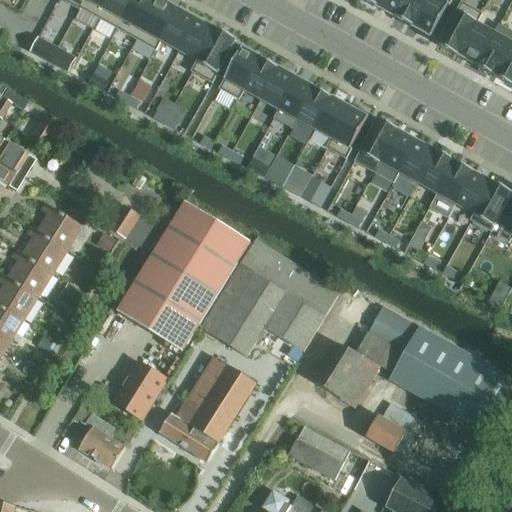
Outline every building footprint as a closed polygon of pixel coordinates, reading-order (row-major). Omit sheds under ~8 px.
[(60,0),(81,12),(81,11),(80,10),(85,0),(60,0)] [(85,0),(80,10),(81,11),(99,21),(110,0),(85,0)] [(110,0),(99,21),(118,31),(135,0),(110,0)] [(160,0),(135,0),(118,31),(137,41),(159,1),(160,1),(161,0),(160,0)] [(361,0),(378,9),(382,0),(361,0)] [(382,0),(378,9),(396,19),(406,0),(382,0)] [(406,0),(396,19),(413,29),(429,0),(406,0)] [(429,0),(413,29),(432,39),(450,7),(437,0),(429,0)] [(159,1),(137,41),(156,52),(161,44),(160,44),(178,11),(160,1),(159,1)] [(462,4),(438,47),(459,58),(459,57),(477,24),(477,25),(482,16),(462,4)] [(178,11),(160,44),(161,44),(179,54),(197,22),(178,11)] [(197,22),(179,54),(198,64),(216,32),(215,32),(197,22)] [(477,24),(459,57),(477,67),(495,35),(477,25),(477,24)] [(198,64),(192,73),(213,85),(236,42),(216,31),(215,32),(216,32),(198,64)] [(477,67),(476,68),(496,79),(511,49),(511,44),(495,35),(477,67)] [(38,40),(30,54),(50,64),(58,50),(38,40)] [(511,49),(496,79),(511,87),(511,49)] [(58,50),(50,64),(69,75),(77,61),(58,50)] [(243,50),(220,91),(239,101),(244,93),(243,93),(261,60),(243,50)] [(261,60),(243,93),(244,93),(261,102),(279,70),(261,60)] [(279,70),(261,102),(279,112),(297,80),(279,70)] [(94,75),(88,85),(103,93),(108,83),(94,75)] [(279,112),(274,120),(293,131),(298,122),(297,122),(315,90),(297,80),(279,112)] [(140,82),(132,97),(142,103),(150,88),(140,82)] [(0,119),(1,121),(11,105),(1,99),(0,98),(0,97),(5,89),(0,85),(0,119)] [(315,90),(297,122),(298,122),(315,132),(333,100),(315,90)] [(120,93),(116,100),(126,105),(130,98),(120,93)] [(130,98),(126,105),(137,111),(141,104),(130,98)] [(333,100),(315,132),(332,142),(333,142),(351,110),(333,100)] [(332,142),(327,150),(347,161),(369,120),(351,110),(333,142),(332,142)] [(158,113),(154,120),(164,126),(168,119),(158,113)] [(168,119),(164,126),(175,131),(179,124),(168,119)] [(379,121),(356,164),(376,175),(381,166),(381,165),(398,133),(399,133),(400,132),(379,121)] [(45,143),(53,130),(40,122),(32,135),(45,143)] [(398,133),(381,165),(381,166),(400,176),(417,143),(399,133),(398,133)] [(204,138),(200,145),(211,151),(215,144),(204,138)] [(400,176),(392,189),(411,199),(418,186),(436,154),(435,153),(417,143),(400,176)] [(34,162),(7,145),(0,156),(0,183),(14,192),(34,162)] [(223,148),(219,155),(229,161),(233,154),(223,148)] [(436,154),(418,186),(437,197),(455,164),(436,152),(435,153),(436,154)] [(233,154),(229,161),(240,166),(244,159),(233,154)] [(269,174),(251,164),(247,170),(255,174),(265,180),(269,174)] [(455,164),(437,197),(456,207),(474,174),(455,164)] [(269,173),(265,180),(276,186),(280,179),(269,173)] [(474,174),(457,207),(474,217),(475,217),(493,185),(492,185),(474,174)] [(474,217),(474,218),(494,229),(511,196),(511,194),(493,184),(492,185),(493,185),(475,217),(474,217)] [(294,186),(290,193),(301,199),(305,192),(294,186)] [(305,192),(301,199),(320,209),(323,202),(305,192)] [(199,329),(202,330),(241,267),(239,265),(252,244),(186,203),(172,224),(128,297),(118,312),(184,353),(199,329)] [(68,253),(83,229),(46,206),(42,213),(48,217),(38,233),(38,234),(68,253)] [(154,228),(138,219),(124,210),(111,230),(141,248),(154,228)] [(341,211),(337,218),(348,224),(352,217),(341,211)] [(511,216),(499,239),(509,245),(511,241),(511,240),(511,216)] [(352,217),(348,224),(358,230),(362,223),(352,217)] [(53,276),(68,253),(38,234),(38,233),(32,229),(27,236),(33,240),(23,256),(23,257),(53,276)] [(379,232),(375,239),(386,245),(390,238),(379,232)] [(106,235),(99,247),(111,255),(119,242),(106,235)] [(390,238),(386,245),(396,250),(400,243),(390,238)] [(413,240),(409,248),(419,254),(424,245),(413,240)] [(202,330),(247,358),(265,329),(303,352),(339,293),(256,243),(241,267),(202,330)] [(39,299),(53,276),(23,257),(23,256),(17,252),(12,260),(19,264),(9,279),(8,280),(39,299)] [(428,258),(424,265),(435,271),(439,264),(428,258)] [(88,263),(82,274),(95,282),(102,272),(88,263)] [(447,268),(443,275),(454,281),(457,274),(447,268)] [(0,307),(24,323),(39,299),(8,280),(9,279),(3,275),(0,279),(0,284),(4,287),(0,293),(0,307)] [(87,297),(68,285),(59,299),(78,311),(87,297)] [(492,297),(487,307),(500,313),(505,304),(492,297)] [(0,340),(9,346),(24,323),(0,307),(0,340)] [(337,346),(314,384),(355,410),(381,367),(394,375),(420,330),(383,309),(357,357),(337,346)] [(71,321),(58,312),(50,323),(64,331),(71,321)] [(394,375),(390,382),(487,437),(511,391),(511,381),(420,330),(394,375)] [(47,338),(40,348),(50,355),(57,344),(47,338)] [(0,360),(9,346),(0,340),(0,360)] [(256,386),(237,374),(214,359),(189,398),(232,425),(256,386)] [(31,360),(24,371),(36,379),(43,368),(31,360)] [(139,363),(112,405),(142,423),(142,424),(169,382),(139,363)] [(207,464),(232,425),(189,398),(179,415),(176,413),(174,417),(172,415),(160,434),(207,464)] [(379,419),(367,440),(394,455),(396,452),(406,457),(416,439),(423,426),(414,421),(390,407),(382,421),(379,419)] [(116,432),(93,418),(87,427),(92,430),(80,450),(112,470),(126,449),(111,440),(116,432)] [(335,481),(350,453),(304,428),(289,458),(308,468),(304,476),(317,483),(321,474),(335,481)] [(449,473),(437,499),(460,511),(472,511),(482,487),(480,486),(494,451),(480,445),(473,462),(472,462),(465,480),(449,473)] [(401,480),(386,509),(392,511),(446,511),(450,506),(437,499),(401,480)] [(322,511),(307,502),(304,507),(295,502),(292,508),(288,505),(289,503),(274,493),(263,510),(267,511),(322,511)] [(10,511),(12,505),(0,502),(0,511),(10,511)]
